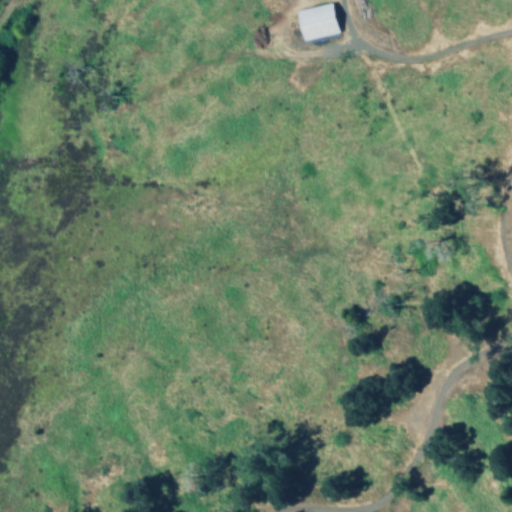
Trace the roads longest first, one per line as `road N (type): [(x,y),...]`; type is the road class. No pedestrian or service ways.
road 1 (residential): [(360,511),(413,471),(455,369),(511,335),(503,223),(511,169)]
road 2 (residential): [(344,0),(357,42),(409,62),(511,34)]
